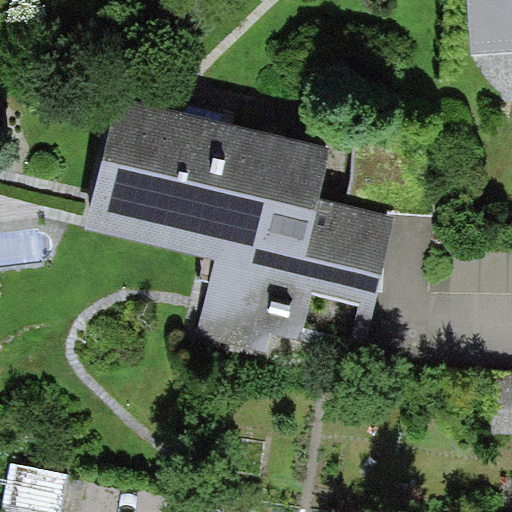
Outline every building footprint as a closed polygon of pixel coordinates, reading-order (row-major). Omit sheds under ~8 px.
[(511,0),(463,0),(468,59),(511,54),(511,0)] [(310,211),(321,162),(109,113),(78,246),(206,276),(188,352),(255,368),(272,297),(379,322),(400,232),(310,211)] [(437,148),(352,136),(342,207),(427,219),(437,148)] [(511,378),(493,379),(492,440),(511,440),(511,378)] [(267,447),(197,439),(191,483),(262,491),(267,447)] [(63,511),(70,475),(14,464),(4,511),(63,511)]
